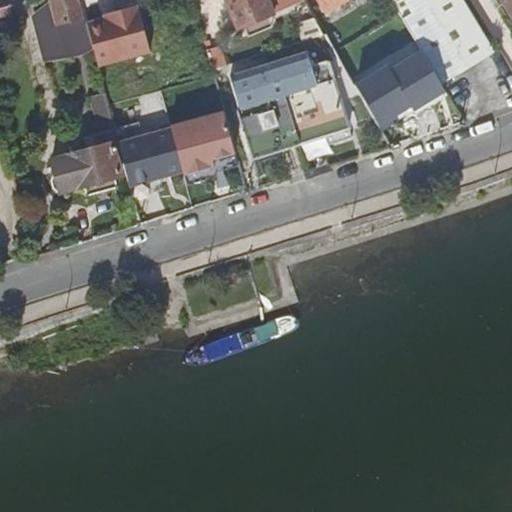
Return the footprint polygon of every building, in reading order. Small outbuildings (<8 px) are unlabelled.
[(77,0),(49,0),(54,15),(34,21),(45,61),(90,48),(77,0)] [(224,0),(235,33),(271,22),(269,14),(279,11),(306,3),(304,0),(224,0)] [(317,0),(325,13),(346,0),(317,0)] [(457,0),(387,0),(424,61),(439,86),(491,55),(457,0)] [(511,0),(501,0),(511,17),(511,0)] [(91,16),(104,65),(158,51),(146,2),(91,16)] [(0,20),(11,17),(8,7),(0,9),(0,20)] [(318,18),(299,22),(304,40),(322,36),(318,18)] [(235,33),(238,44),(275,33),(271,22),(235,33)] [(208,49),(215,69),(229,65),(222,44),(208,49)] [(361,97),(340,61),(291,75),(286,61),(233,78),(244,111),(240,112),(256,161),(306,146),(308,153),(332,145),(320,109),(361,97)] [(439,86),(424,61),(415,66),(432,95),(442,90),(439,86)] [(97,131),(112,127),(103,95),(88,100),(97,131)] [(186,120),(135,134),(153,190),(202,174),(186,120)] [(93,151),(85,153),(49,163),(53,176),(49,181),(51,190),(59,196),(83,188),(86,198),(117,189),(114,179),(119,178),(115,164),(121,162),(112,130),(89,137),(93,151)] [(81,139),(85,153),(93,151),(89,137),(81,139)]
